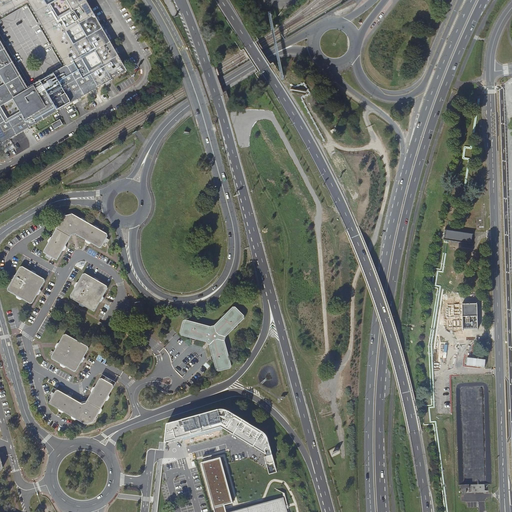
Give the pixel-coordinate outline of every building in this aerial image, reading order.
[(83,0),(0,0),(0,138),(2,142),(25,128),(60,108),(73,101),(93,89),(125,71),(115,53),(104,36),(95,20),(83,0)] [(53,124),(56,128),(63,123),(60,119),(53,124)] [(44,251),(45,253),(55,260),(58,259),(72,235),(73,235),(75,234),(88,242),(99,248),(102,247),(108,236),(107,234),(72,214),(64,216),(44,251)] [(44,279),(23,267),(20,267),(8,289),(8,291),(30,304),(32,303),(39,292),(45,282),(44,279)] [(107,286),(85,274),(83,274),(78,282),(76,286),(75,288),(70,296),(71,299),(93,311),(95,310),(100,302),(101,300),(103,297),(108,289),(107,286)] [(477,304),(462,304),(463,319),(477,318),(477,304)] [(214,362),(216,370),(218,372),(230,368),(232,366),(225,341),(226,337),(244,318),(244,316),(235,307),(233,307),(214,326),(211,327),(185,320),(183,321),(180,333),(181,336),(206,342),(208,344),(209,345),(214,362)] [(66,334),(64,335),(59,343),(58,345),(56,349),(51,357),(52,359),(74,372),(76,371),(89,349),(88,347),(78,341),(74,339),(66,334)] [(82,404),(58,390),(56,391),(50,402),(50,404),(61,410),(64,412),(85,424),(94,422),(96,417),(97,416),(98,414),(101,409),(106,401),(109,396),(113,387),(113,385),(102,379),(100,379),(86,403),(84,404),(82,404)] [(219,407),(168,423),(165,442),(222,427),(267,454),(268,455),(265,456),(268,467),(270,474),(277,472),(268,438),(267,435),(264,432),(225,407),(219,407)] [(221,457),(203,463),(214,505),(215,511),(288,511),(284,496),(228,511),(225,505),(234,502),(221,457)]
